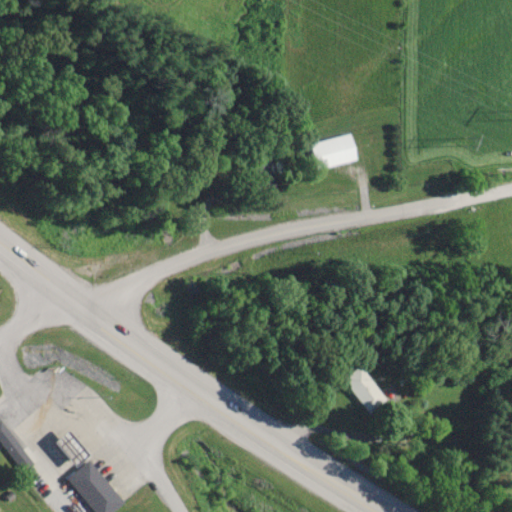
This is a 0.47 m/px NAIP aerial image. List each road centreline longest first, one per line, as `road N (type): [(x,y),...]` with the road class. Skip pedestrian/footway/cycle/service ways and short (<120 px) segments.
road 1 (primary): [(393,511),(267,438),(0,242)]
road 2 (residential): [(74,296),(211,248),(511,186)]
road 3 (residential): [(178,511),(142,451),(183,378)]
